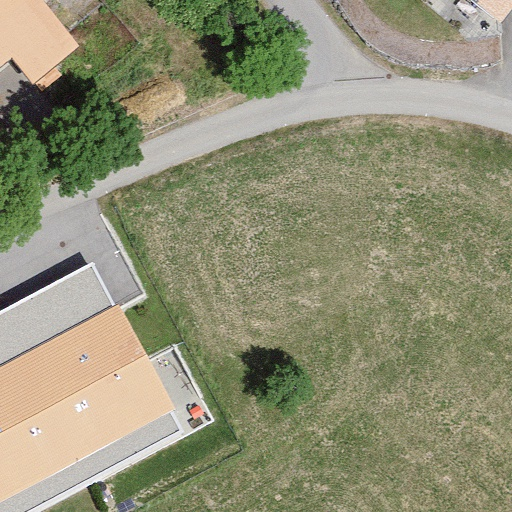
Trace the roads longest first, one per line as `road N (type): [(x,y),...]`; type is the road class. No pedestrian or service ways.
road 1 (residential): [(0,224),(340,90)]
road 2 (residential): [(340,90),(511,119)]
